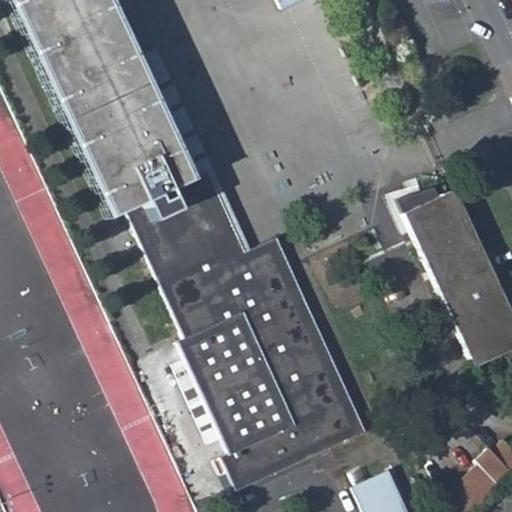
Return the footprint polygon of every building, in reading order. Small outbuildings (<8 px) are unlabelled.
[(0,0),(0,3),(47,102),(104,220),(120,213),(181,340),(173,344),(181,362),(218,442),(225,456),(216,460),(231,492),(361,435),(272,241),(249,253),(242,256),(202,173),(182,182),(126,64),(95,0),(0,0)] [(276,0),(281,10),(303,0),(276,0)] [(154,50),(126,64),(182,182),(202,173),(242,256),(249,253),(211,170),(154,50)] [(511,348),(511,327),(449,193),(398,216),(469,368),(511,348)] [(206,448),(218,442),(181,362),(169,366),(206,448)] [(472,511),(511,473),(511,454),(501,443),(489,455),(485,452),(472,464),(476,467),(441,501),(450,511),(472,511)] [(407,511),(390,472),(356,488),(366,511),(407,511)]
